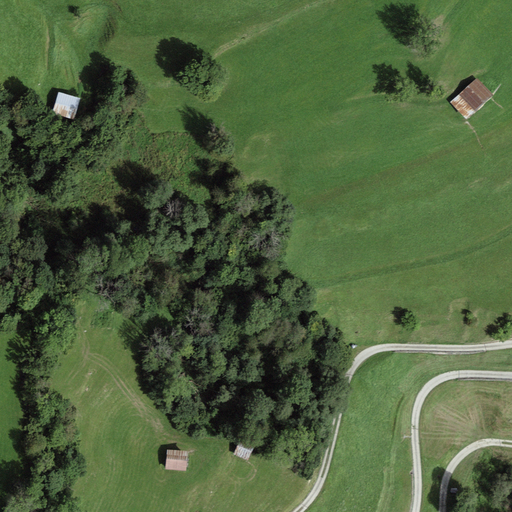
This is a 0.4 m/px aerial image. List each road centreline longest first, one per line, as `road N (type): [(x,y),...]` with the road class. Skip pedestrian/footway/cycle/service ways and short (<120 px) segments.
road 1 (unclassified): [(296,511),(323,474),(358,359),(384,347),(511,344)]
road 2 (track): [(511,231),(472,254),(313,285),(270,263)]
road 3 (unclassified): [(511,375),(451,374),(425,390),(415,428),(415,511)]
